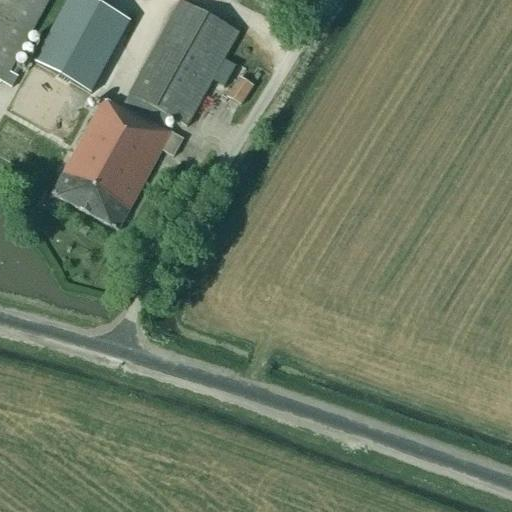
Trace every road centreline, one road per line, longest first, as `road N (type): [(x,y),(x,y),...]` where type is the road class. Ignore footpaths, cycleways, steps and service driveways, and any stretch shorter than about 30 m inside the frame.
road 1 (unclassified): [(117,361),(340,0)]
road 2 (unclassified): [(511,490),(117,361)]
road 3 (unclassified): [(117,361),(0,327)]
